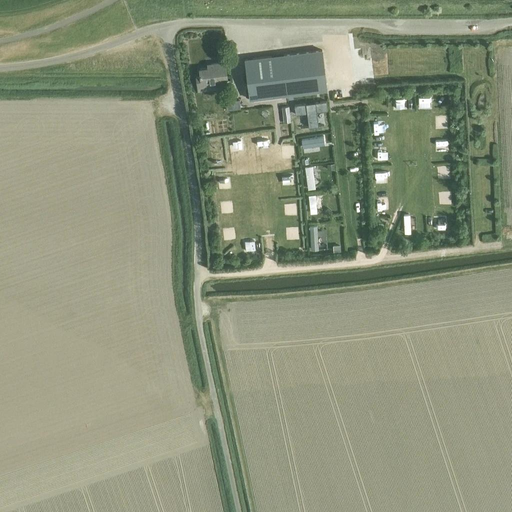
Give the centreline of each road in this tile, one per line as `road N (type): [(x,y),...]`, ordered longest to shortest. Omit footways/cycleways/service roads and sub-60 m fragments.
road 1 (unclassified): [(241,511),(199,326),(200,266),(166,23)]
road 2 (unclassified): [(511,24),(397,32),(364,24),(166,23)]
road 3 (track): [(200,266),(498,238)]
road 4 (unclassified): [(166,23),(74,56),(0,67)]
